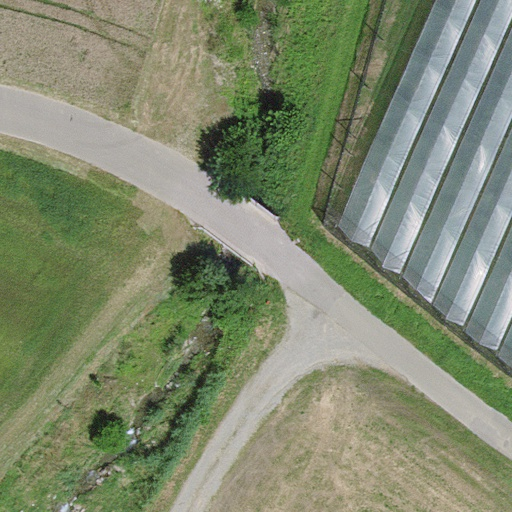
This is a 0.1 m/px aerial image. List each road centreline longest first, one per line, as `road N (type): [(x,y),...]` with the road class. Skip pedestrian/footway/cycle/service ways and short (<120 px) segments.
road 1 (track): [(511,436),(274,244),(186,188)]
road 2 (track): [(186,188),(18,76),(0,76)]
road 3 (track): [(186,188),(229,0)]
